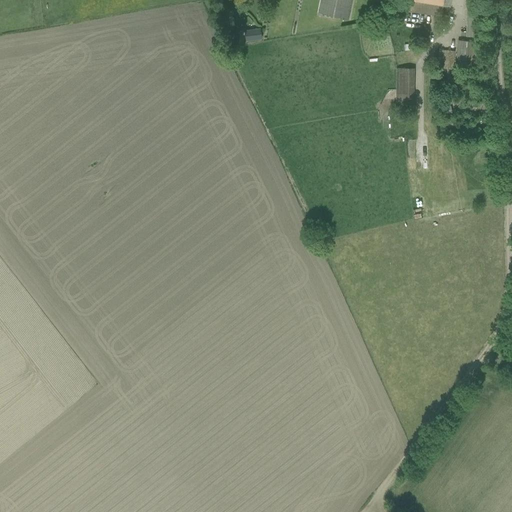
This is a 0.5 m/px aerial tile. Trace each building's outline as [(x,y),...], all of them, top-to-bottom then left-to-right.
[(347,20),(350,0),(303,0),(300,20),(315,23),(317,14),(347,20)] [(410,0),(409,11),(432,15),(429,34),(431,34),(430,37),(435,37),(436,34),(437,35),(440,16),(442,6),(449,7),(450,0),(410,0)] [(465,0),(466,32),(460,31),(460,36),(466,36),(478,36),(478,0),(465,0)] [(261,38),(260,29),(250,30),(251,40),(261,38)] [(477,42),(458,40),(455,68),(471,70),(472,56),(476,57),(477,42)] [(440,60),(439,68),(445,69),(445,85),(451,85),(451,69),(452,69),(452,61),(453,51),(441,50),(440,60)] [(395,68),(395,109),(395,111),(413,111),(413,94),(414,94),(414,68),(395,68)]
